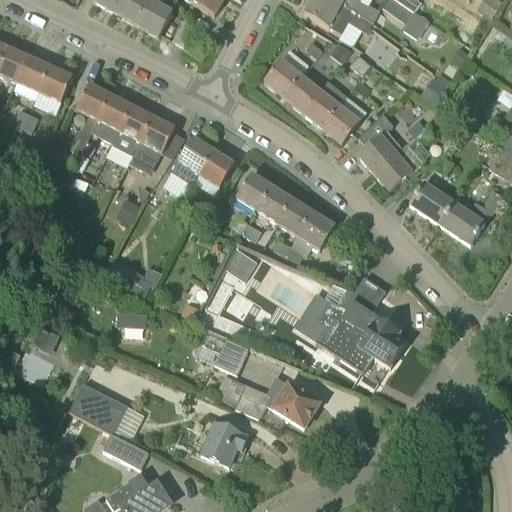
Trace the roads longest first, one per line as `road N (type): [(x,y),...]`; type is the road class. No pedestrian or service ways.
road 1 (residential): [(492,329),(463,313),(305,158),(211,98)]
road 2 (residential): [(211,98),(18,0)]
road 3 (residential): [(295,511),(389,460),(451,392)]
road 4 (residential): [(508,511),(489,438),(451,392)]
